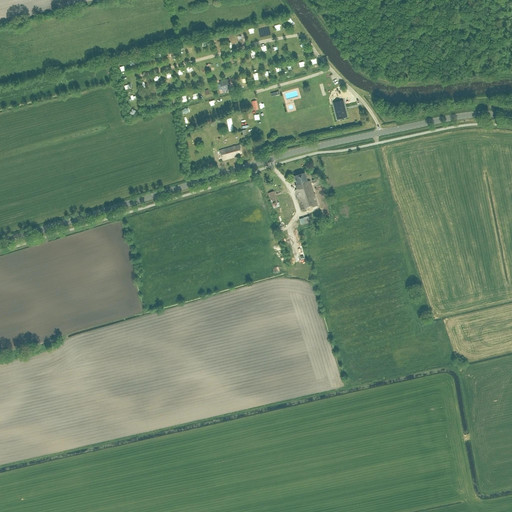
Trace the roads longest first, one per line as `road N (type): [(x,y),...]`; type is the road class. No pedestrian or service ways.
road 1 (secondary): [(0,241),(322,146),(472,114),(511,116)]
road 2 (track): [(138,76),(142,94),(308,52)]
